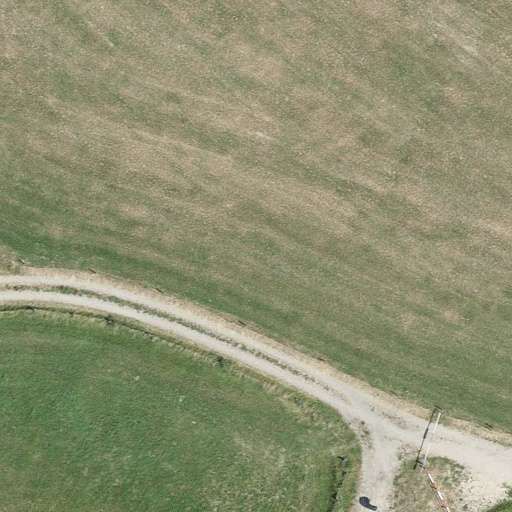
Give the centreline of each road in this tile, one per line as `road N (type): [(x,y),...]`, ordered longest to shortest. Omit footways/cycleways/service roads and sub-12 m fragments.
road 1 (track): [(406,426),(200,329),(99,292),(0,285)]
road 2 (track): [(365,511),(406,426),(511,458)]
